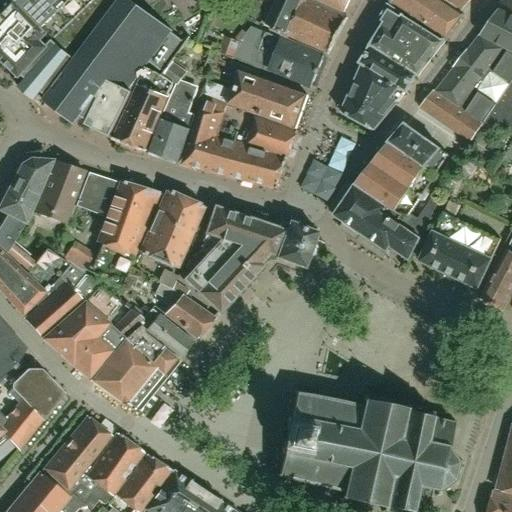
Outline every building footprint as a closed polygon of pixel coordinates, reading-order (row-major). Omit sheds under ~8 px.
[(128,90),(149,62),(148,62),(170,32),(172,34),(173,32),(130,0),(10,0),(4,7),(2,5),(0,7),(0,8),(0,7),(0,62),(1,63),(3,62),(19,78),(21,77),(20,77),(21,76),(25,79),(18,88),(19,89),(25,81),(33,87),(39,92),(33,100),(34,101),(40,93),(45,97),(42,101),(75,126),(81,118),(87,122),(85,126),(110,138),(131,92),(128,90)] [(329,54),(347,18),(307,0),(285,0),(284,5),(275,1),(264,25),(272,29),(271,31),(289,38),(290,36),(329,54)] [(349,0),(315,0),(344,13),(349,0)] [(444,41),(457,25),(464,15),(444,2),(441,0),(392,0),(390,4),(444,41)] [(446,0),(462,10),(471,0),(446,0)] [(511,0),(502,6),(511,11),(511,0)] [(196,22),(199,11),(172,4),(169,15),(196,22)] [(511,49),(511,11),(502,6),(501,5),(483,33),(511,49)] [(419,27),(416,25),(400,15),(387,7),(377,23),(383,27),(370,47),(385,56),(418,78),(443,43),(419,27)] [(235,55),(255,62),(288,75),(288,77),(312,87),(325,56),(252,27),(240,42),(235,55)] [(161,71),(183,42),(172,34),(170,32),(148,62),(149,62),(161,71)] [(234,58),(235,55),(240,42),(225,36),(219,52),(234,58)] [(511,82),(511,53),(505,50),(480,37),(436,93),(435,93),(459,109),(483,126),(511,82)] [(407,92),(416,79),(369,48),(361,64),(407,92)] [(150,153),(180,163),(196,116),(190,114),(198,90),(180,83),(188,73),(174,63),(164,77),(176,86),(165,113),(164,113),(150,153)] [(374,132),(405,93),(362,66),(342,113),(374,132)] [(115,140),(146,152),(154,131),(171,88),(173,85),(145,70),(134,98),(115,140)] [(202,96),(205,97),(225,104),(227,105),(296,131),(297,130),(300,131),(305,118),(301,116),(303,110),(307,111),(310,102),(307,101),(308,97),(270,83),(269,85),(242,75),(237,89),(232,87),(231,90),(207,81),(202,96)] [(511,82),(483,126),(481,128),(511,135),(511,82)] [(435,93),(436,93),(434,92),(419,109),(471,143),(481,128),(483,126),(459,109),(435,93)] [(227,105),(225,104),(205,97),(203,102),(204,102),(184,164),(278,187),(287,158),(298,133),(256,118),(248,139),(240,137),(238,143),(217,137),(227,105)] [(404,126),(389,144),(436,175),(448,156),(427,142),(404,126)] [(388,143),(376,159),(425,194),(437,176),(436,175),(389,144),(388,143)] [(425,194),(376,159),(375,159),(364,173),(354,186),(387,209),(399,216),(407,221),(411,214),(425,194)] [(26,224),(51,163),(49,162),(30,161),(21,165),(0,205),(0,211),(6,214),(0,224),(0,248),(6,253),(9,249),(13,243),(26,224)] [(65,226),(84,173),(53,163),(34,214),(65,226)] [(76,208),(97,216),(110,181),(89,175),(76,208)] [(119,287),(131,260),(132,260),(161,195),(121,183),(98,245),(103,247),(89,274),(119,287)] [(399,216),(387,209),(354,186),(345,200),(334,216),(339,220),(343,223),(342,223),(360,235),(362,236),(386,253),(387,253),(390,249),(409,262),(420,239),(440,199),(434,195),(418,219),(411,214),(407,221),(399,216)] [(187,242),(203,207),(166,191),(139,253),(176,269),(187,242)] [(286,231),(214,207),(204,235),(219,240),(182,280),(196,293),(196,294),(219,315),(264,266),(262,264),(266,259),(270,256),(277,258),(276,259),(304,270),(317,233),(303,228),(289,223),(286,231)] [(501,240),(458,220),(444,213),(434,233),(420,262),(478,289),(494,255),(501,240)] [(69,266),(83,274),(94,254),(74,242),(73,243),(63,236),(56,256),(62,260),(62,261),(69,266)] [(511,241),(507,252),(480,302),(501,312),(511,289),(511,241)] [(29,272),(37,262),(13,243),(9,249),(6,253),(29,272)] [(37,262),(29,272),(25,276),(0,253),(0,292),(22,316),(50,287),(56,281),(61,276),(69,267),(68,266),(47,251),(37,262)] [(55,293),(25,320),(42,340),(91,382),(121,404),(128,403),(144,384),(156,370),(162,376),(171,365),(173,363),(176,360),(138,329),(139,328),(140,327),(137,325),(142,319),(131,310),(112,330),(107,325),(124,306),(94,286),(96,283),(83,274),(69,266),(69,267),(61,276),(56,281),(50,287),(55,293)] [(172,291),(170,290),(159,285),(154,294),(174,306),(165,315),(197,340),(215,320),(172,291)] [(140,327),(139,328),(179,361),(193,344),(151,310),(142,319),(137,325),(140,327)] [(42,420),(23,400),(5,421),(0,415),(0,380),(3,377),(2,376),(15,364),(24,350),(0,322),(0,445),(7,439),(19,450),(42,420)] [(23,400),(42,420),(63,394),(40,371),(27,372),(13,385),(12,390),(23,400)] [(408,407),(405,406),(404,412),(366,403),(364,398),(361,399),(363,405),(364,406),(363,409),(335,403),(331,402),(327,402),(298,396),(296,393),(294,395),(296,397),(292,419),(290,418),(289,419),(288,418),(287,423),(288,424),(286,437),(283,450),(281,449),(281,454),(282,454),(282,455),(284,455),(279,475),(275,477),(277,479),(280,477),(323,487),(344,492),(344,495),(339,500),(341,502),(346,498),(383,507),(381,511),(384,511),(386,507),(407,511),(412,511),(411,510),(412,507),(428,510),(432,490),(435,490),(436,496),(439,496),(438,490),(450,482),(455,485),(457,483),(452,479),(455,464),(461,464),(460,461),(454,461),(446,450),(452,425),(455,424),(454,421),(451,423),(431,418),(432,413),(430,412),(428,418),(407,413),(408,407)] [(68,491),(111,437),(87,418),(43,470),(68,491)] [(511,426),(511,427),(495,490),(511,494),(511,426)] [(85,505),(129,444),(116,434),(79,486),(68,497),(59,511),(77,511),(84,504),(85,505)] [(129,444),(85,505),(90,509),(97,500),(104,505),(142,453),(129,444)] [(146,456),(115,497),(135,511),(139,511),(171,471),(146,456)] [(232,511),(173,472),(145,511),(146,511),(232,511)] [(55,511),(56,511),(68,497),(40,474),(8,511),(55,511)] [(511,511),(511,499),(490,493),(484,511),(511,511)]
